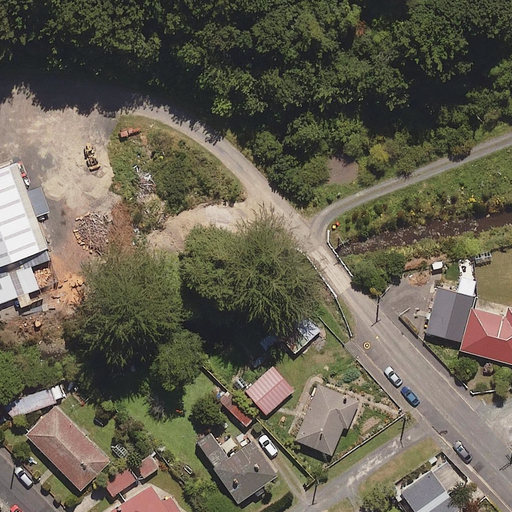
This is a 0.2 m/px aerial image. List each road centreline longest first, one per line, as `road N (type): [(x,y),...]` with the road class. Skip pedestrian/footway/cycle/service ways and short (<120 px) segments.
road 1 (residential): [(0,77),(135,92),(199,129),(313,244),(447,413)]
road 2 (residential): [(301,511),(447,413)]
